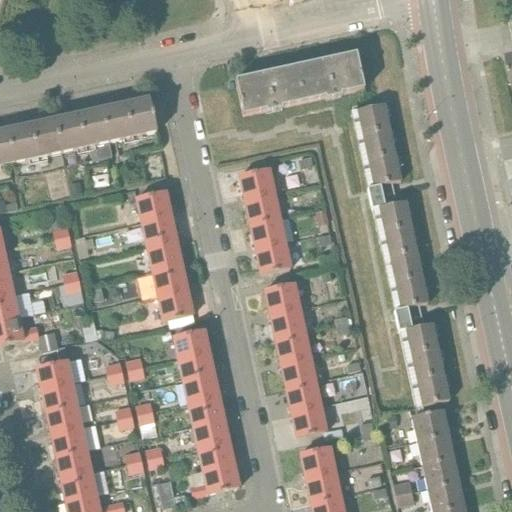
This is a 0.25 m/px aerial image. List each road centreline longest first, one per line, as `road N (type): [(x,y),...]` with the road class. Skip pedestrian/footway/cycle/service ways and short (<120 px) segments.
road 1 (residential): [(273,510),(172,57)]
road 2 (tertiary): [(500,336),(438,39)]
road 3 (residential): [(248,40),(432,0)]
road 4 (residential): [(0,94),(172,57)]
